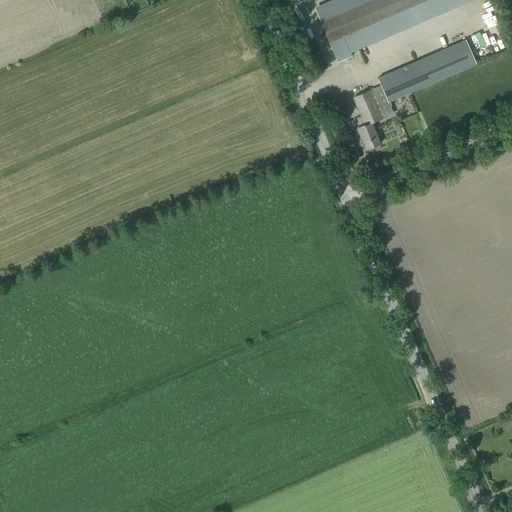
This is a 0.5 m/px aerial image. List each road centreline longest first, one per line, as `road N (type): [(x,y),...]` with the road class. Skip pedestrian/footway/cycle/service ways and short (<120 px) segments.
road 1 (unclassified): [(480,511),(260,0)]
road 2 (track): [(348,205),(511,132)]
